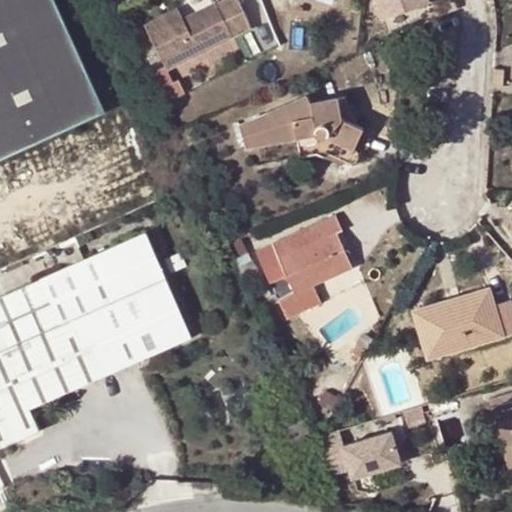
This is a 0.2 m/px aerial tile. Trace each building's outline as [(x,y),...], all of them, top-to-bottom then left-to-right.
[(0,0),(0,158),(107,113),(57,0),(0,0)] [(180,8),(146,24),(165,67),(253,29),(239,0),(223,0),(184,18),(180,8)] [(378,0),(384,16),(430,1),(429,0),(378,0)] [(178,78),(157,88),(163,101),(184,92),(178,78)] [(362,127),(356,123),(343,117),(337,96),(311,100),(308,93),(241,122),(249,145),(313,133),(321,138),(327,136),(353,148),(362,127)] [(337,96),(343,117),(356,123),(346,95),(337,96)] [(336,214),(273,243),(295,291),(295,292),(313,283),(346,269),(338,251),(345,248),(337,231),(342,229),(336,214)] [(0,400),(1,403),(0,403),(0,444),(39,427),(29,405),(191,333),(145,229),(0,293),(0,400)] [(353,266),(345,248),(338,251),(346,269),(353,266)] [(321,302),(313,283),(295,292),(295,291),(278,298),(287,317),(321,302)] [(491,287),(422,308),(436,355),(511,330),(511,298),(496,303),(491,287)] [(426,358),(436,355),(422,308),(412,311),(426,358)] [(352,351),(361,356),(366,347),(357,343),(352,351)] [(509,466),(511,465),(511,399),(491,405),(509,466)]
